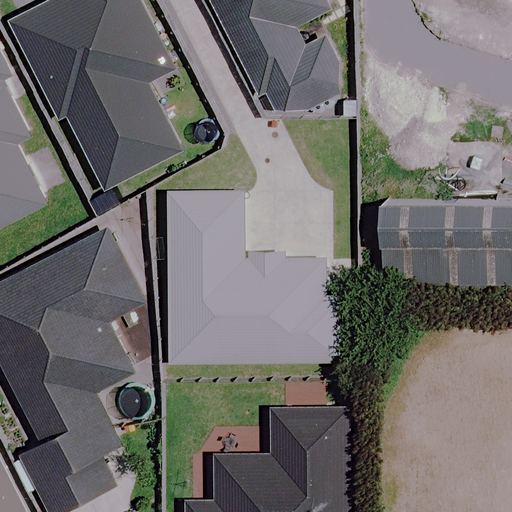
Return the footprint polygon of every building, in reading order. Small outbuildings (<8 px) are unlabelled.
[(49,0),(21,15),(70,110),(76,106),(115,182),(191,144),(156,77),(187,61),(154,0),(49,0)] [(224,0),(270,87),(276,84),(286,103),(318,104),(348,88),(350,58),(336,31),(317,40),(307,21),(340,4),(338,0),(224,0)] [(0,21),(0,226),(58,197),(27,137),(41,130),(11,72),(23,66),(0,21)] [(254,182),(177,183),(180,358),(349,356),(348,292),(333,293),(333,252),(255,253),(254,182)] [(511,195),(388,192),(385,284),(511,286),(511,195)] [(117,222),(0,280),(0,334),(51,437),(30,447),(62,511),(65,511),(128,481),(113,450),(129,443),(101,387),(143,367),(117,315),(155,296),(117,222)] [(185,497),(184,511),(352,511),(353,403),(272,403),(271,453),(216,452),(215,498),(185,497)] [(0,511),(23,511),(0,464),(0,511)]
